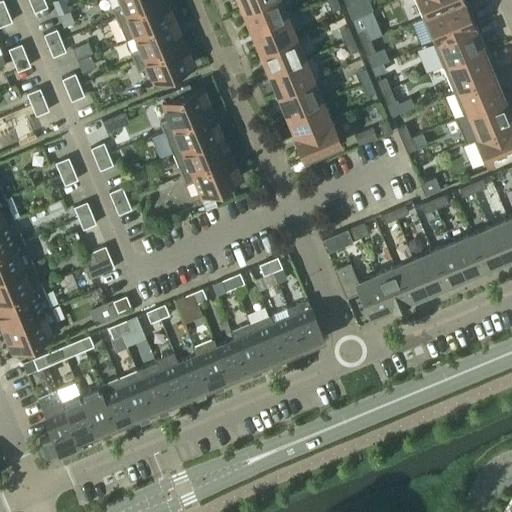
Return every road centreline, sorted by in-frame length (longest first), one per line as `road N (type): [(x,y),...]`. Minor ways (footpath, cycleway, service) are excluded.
road 1 (residential): [(32,490),(345,356)]
road 2 (tertiary): [(314,435),(282,439),(105,511)]
road 3 (tertiary): [(314,435),(511,353)]
road 4 (residential): [(345,356),(511,289)]
road 5 (tertiary): [(155,511),(314,435)]
road 6 (residential): [(128,273),(284,209)]
road 7 (residential): [(345,356),(284,209)]
road 8 (residential): [(284,209),(400,163)]
